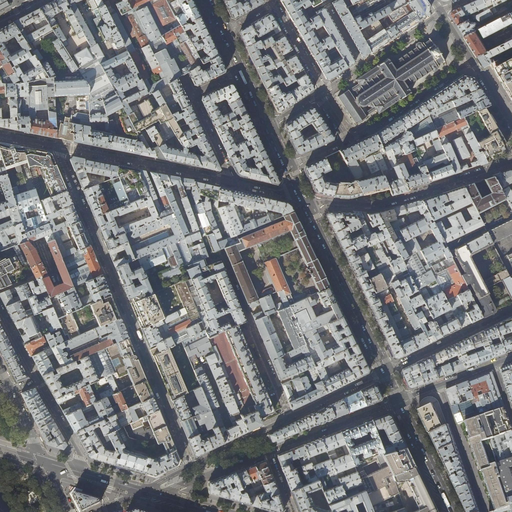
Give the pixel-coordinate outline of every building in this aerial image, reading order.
[(0,0),(0,11),(1,10),(11,5),(8,0),(0,0)] [(55,0),(52,2),(39,9),(53,30),(54,32),(57,36),(58,38),(64,47),(66,46),(67,47),(68,46),(68,45),(69,44),(52,17),(53,15),(62,10),(64,11),(79,38),(84,35),(65,0),(55,0)] [(113,24),(101,0),(65,0),(84,35),(90,45),(114,90),(119,101),(146,88),(115,26),(111,28),(109,26),(113,24)] [(126,0),(101,0),(113,24),(115,26),(146,88),(149,95),(152,93),(157,90),(168,83),(148,43),(126,0)] [(133,0),(126,0),(148,43),(161,36),(166,45),(176,39),(175,37),(184,32),(184,31),(181,26),(171,8),(167,1),(166,0),(149,0),(165,31),(167,30),(168,32),(161,36),(146,6),(145,6),(144,2),(147,0),(134,0),(134,1),(133,0)] [(175,0),(173,1),(173,0),(170,2),(169,0),(167,1),(171,8),(188,0),(175,0)] [(188,0),(171,8),(181,26),(201,17),(195,6),(192,0),(188,0)] [(227,0),(224,2),(228,11),(231,18),(235,19),(250,10),(244,0),(240,3),(239,2),(238,2),(237,2),(236,0),(237,0),(227,0)] [(244,0),(250,10),(254,8),(262,3),(262,1),(262,0),(244,0)] [(308,0),(280,0),(287,11),(292,21),(313,9),(308,0)] [(308,0),(313,9),(315,12),(324,7),(325,7),(328,5),(331,4),(332,3),(336,0),(308,0)] [(336,0),(332,3),(341,19),(351,37),(359,53),(361,56),(362,57),(363,57),(370,52),(358,30),(357,28),(346,8),(341,0),(336,0)] [(361,28),(389,13),(392,11),(412,0),(360,0),(346,8),(357,28),(360,26),(361,28)] [(427,5),(423,0),(412,0),(392,11),(397,18),(411,9),(412,11),(384,30),(379,22),(390,16),(389,13),(361,28),(358,30),(370,52),(391,38),(398,33),(425,15),(426,10),(427,5)] [(477,0),(474,2),(463,6),(468,15),(483,9),(484,11),(489,9),(485,0),(477,0)] [(485,0),(489,9),(493,7),(492,4),(494,3),(495,6),(504,1),(504,0),(485,0)] [(464,17),(468,15),(463,6),(462,7),(453,11),(452,13),(452,15),(455,20),(459,26),(466,21),(464,17)] [(495,6),(493,7),(489,9),(484,11),(483,12),(476,16),(473,17),(474,19),(475,20),(477,19),(480,21),(493,14),(497,12),(495,6)] [(333,23),(325,7),(324,7),(315,12),(323,25),(325,29),(333,43),(337,50),(347,67),(355,62),(352,57),(343,41),(333,23)] [(511,7),(482,23),(484,27),(511,12),(511,7)] [(50,37),(48,33),(53,30),(39,9),(30,13),(13,22),(49,78),(53,77),(56,76),(46,61),(44,62),(36,50),(34,50),(32,47),(31,46),(30,47),(28,44),(40,37),(43,41),(50,37)] [(298,31),(304,41),(325,29),(323,25),(315,12),(313,9),(292,21),(298,31)] [(485,37),(511,22),(511,12),(484,27),(482,28),(481,28),(485,37)] [(260,18),(250,24),(258,37),(273,29),(276,33),(281,31),(272,15),(270,15),(268,14),(260,18)] [(201,17),(181,26),(184,31),(189,29),(189,30),(191,29),(191,30),(190,31),(191,33),(192,32),(193,34),(187,37),(191,44),(209,35),(205,26),(201,17)] [(470,19),(466,21),(459,26),(462,31),(466,36),(476,31),(481,28),(479,26),(475,28),(475,27),(476,26),(476,25),(477,24),(477,23),(477,22),(476,22),(475,22),(474,22),(474,21),(474,22),(473,21),(472,22),(470,19)] [(0,28),(0,49),(5,58),(6,58),(14,72),(19,80),(19,81),(20,83),(27,82),(49,78),(13,22),(4,26),(2,28),(0,28)] [(259,40),(258,37),(250,24),(240,30),(239,34),(243,41),(246,47),(255,42),(253,37),(253,36),(254,35),(257,41),(259,40)] [(304,41),(310,52),(316,62),(337,50),(333,43),(325,29),(304,41)] [(282,33),(281,31),(276,33),(260,42),(263,47),(267,54),(269,57),(273,55),(275,58),(271,61),(275,68),(279,66),(282,70),(279,71),(278,70),(277,70),(279,74),(283,81),(285,85),(285,86),(295,80),(306,74),(304,71),(297,58),(295,56),(295,55),(294,55),(295,55),(285,61),(282,55),(291,50),(292,50),(291,49),(290,47),(282,33)] [(489,51),(476,31),(466,36),(467,38),(472,46),(479,56),(489,51)] [(184,32),(175,37),(176,39),(166,45),(161,36),(148,43),(168,83),(177,78),(177,79),(183,75),(188,72),(198,65),(199,65),(201,64),(202,63),(200,59),(195,51),(191,44),(187,37),(186,36),(185,33),(184,32)] [(209,35),(191,44),(195,51),(203,48),(203,49),(203,50),(204,51),(203,52),(204,54),(205,53),(207,56),(200,59),(202,63),(202,64),(203,63),(209,60),(219,55),(213,42),(209,35)] [(70,57),(64,47),(58,38),(52,42),(71,72),(77,69),(70,57)] [(371,113),(375,110),(376,110),(378,114),(399,100),(400,100),(401,99),(400,99),(410,93),(411,93),(410,92),(410,91),(409,91),(407,87),(407,86),(411,84),(412,83),(416,81),(421,77),(422,77),(422,76),(427,73),(431,71),(432,71),(434,72),(437,70),(437,68),(437,67),(438,66),(438,65),(438,64),(443,61),(444,62),(445,62),(444,60),(444,59),(443,60),(441,55),(440,54),(440,53),(440,52),(439,52),(438,51),(438,52),(436,48),(435,47),(436,46),(435,45),(435,46),(434,45),(434,44),(433,44),(430,40),(431,40),(430,39),(429,38),(429,39),(429,40),(424,43),(423,42),(422,43),(421,43),(421,42),(418,42),(415,43),(415,46),(415,47),(411,50),(410,50),(410,51),(406,53),(405,54),(401,57),(400,57),(396,60),(395,61),(392,63),(391,63),(388,59),(387,59),(386,59),(386,60),(377,66),(377,65),(376,66),(372,69),(355,80),(356,80),(357,83),(358,84),(355,86),(348,90),(348,89),(347,90),(338,96),(337,96),(338,97),(339,98),(339,100),(340,100),(344,106),(344,107),(344,108),(343,110),(343,111),(344,112),(345,113),(347,114),(348,113),(349,114),(353,120),(354,121),(355,123),(355,125),(356,124),(365,118),(366,118),(366,117),(366,116),(371,113)] [(511,39),(506,43),(506,44),(505,45),(504,44),(489,51),(479,56),(484,65),(486,67),(489,64),(491,63),(492,63),(495,61),(494,58),(492,59),(491,57),(505,50),(511,46),(511,39)] [(260,42),(259,40),(257,41),(255,42),(246,47),(250,56),(256,68),(271,61),(269,57),(267,54),(261,56),(258,50),(263,47),(260,42)] [(90,45),(70,57),(77,69),(79,71),(88,86),(89,94),(89,104),(101,97),(114,90),(90,45)] [(0,79),(14,72),(6,58),(5,58),(0,49),(0,79)] [(329,80),(347,67),(337,50),(316,62),(317,63),(326,79),(327,79),(329,80)] [(219,55),(209,60),(210,64),(209,65),(209,66),(209,67),(209,68),(204,70),(208,80),(216,76),(224,72),(225,71),(225,69),(222,61),(219,55)] [(511,58),(502,63),(500,59),(495,61),(497,66),(502,75),(504,77),(509,87),(511,92),(511,58)] [(271,61),(256,68),(260,77),(266,89),(277,84),(279,83),(283,81),(279,74),(274,76),(273,73),(271,74),(269,70),(275,67),(271,61)] [(201,71),(198,65),(188,72),(194,84),(197,85),(203,82),(208,80),(204,70),(201,71)] [(79,71),(70,73),(60,75),(56,76),(53,77),(54,96),(89,94),(88,86),(79,71)] [(0,79),(0,126),(6,128),(18,130),(16,99),(16,97),(16,93),(15,84),(16,84),(16,82),(19,80),(14,72),(0,79)] [(310,81),(306,74),(295,80),(298,86),(289,92),(292,97),(295,102),(303,97),(312,91),(313,89),(313,87),(310,81)] [(480,88),(476,82),(473,77),(463,75),(453,81),(452,82),(462,96),(464,95),(467,94),(480,88)] [(49,78),(27,82),(29,118),(30,118),(29,132),(43,135),(57,138),(55,117),(54,98),(54,96),(53,77),(49,78)] [(183,92),(177,79),(177,78),(168,83),(157,90),(171,114),(177,111),(182,109),(190,106),(183,92)] [(29,118),(27,82),(20,83),(19,84),(16,84),(15,84),(16,93),(16,97),(23,96),(22,116),(21,116),(20,99),(16,99),(18,130),(22,131),(24,131),(24,132),(29,133),(29,132),(30,118),(29,118)] [(453,101),(462,96),(452,82),(442,89),(430,97),(437,108),(445,104),(444,101),(449,98),(449,99),(451,98),(453,101)] [(225,86),(214,91),(219,101),(224,99),(224,100),(225,100),(226,100),(227,100),(226,100),(226,101),(227,101),(228,104),(240,98),(237,93),(233,85),(231,84),(230,83),(225,86)] [(281,92),(277,84),(266,89),(268,93),(268,95),(270,99),(273,105),(276,111),(278,112),(280,112),(295,102),(292,97),(289,92),(288,91),(284,94),(284,93),(283,92),(282,92),(281,92)] [(142,142),(143,143),(140,154),(142,155),(166,159),(152,136),(162,131),(158,125),(173,117),(171,114),(157,90),(152,93),(154,97),(138,105),(145,118),(143,119),(138,110),(136,105),(129,108),(129,107),(135,104),(134,99),(136,99),(138,101),(149,96),(149,95),(146,88),(119,101),(137,134),(142,142)] [(456,112),(458,119),(463,117),(472,113),(471,111),(476,109),(477,111),(477,110),(484,107),(490,105),(485,96),(480,88),(467,94),(467,95),(465,96),(464,95),(462,96),(453,101),(454,107),(472,99),(473,102),(474,104),(456,112)] [(137,134),(119,101),(114,90),(101,97),(106,115),(119,108),(122,115),(119,117),(126,133),(134,135),(133,139),(115,136),(111,135),(108,148),(121,151),(133,153),(136,141),(137,134)] [(217,102),(219,101),(214,91),(203,96),(201,100),(203,104),(208,113),(217,109),(222,107),(220,104),(220,103),(216,105),(214,105),(213,103),(214,102),(215,103),(216,102),(216,103),(217,102)] [(106,115),(101,97),(89,104),(89,114),(90,126),(91,145),(101,147),(108,148),(111,135),(109,130),(106,117),(106,115)] [(426,100),(421,103),(427,112),(430,111),(429,110),(429,109),(430,109),(431,108),(432,107),(433,107),(434,109),(437,108),(430,97),(426,100)] [(240,98),(228,104),(230,108),(228,109),(229,111),(231,110),(232,111),(228,113),(225,105),(223,106),(222,107),(225,114),(229,122),(247,113),(243,105),(240,98)] [(454,107),(453,101),(445,104),(437,108),(434,109),(430,111),(427,112),(428,114),(429,115),(435,129),(458,119),(456,112),(455,109),(454,107)] [(428,114),(427,112),(421,103),(410,110),(398,118),(402,123),(403,126),(404,129),(405,130),(407,131),(408,131),(410,133),(413,140),(435,130),(435,129),(429,115),(426,117),(427,118),(418,124),(417,121),(428,114)] [(190,106),(182,109),(184,111),(178,114),(177,111),(171,114),(173,117),(175,121),(182,118),(184,118),(186,124),(187,123),(197,119),(193,111),(190,106)] [(314,128),(324,121),(320,116),(315,107),(311,107),(303,112),(285,124),(284,126),(284,128),(285,129),(289,138),(290,140),(302,135),(300,131),(301,131),(302,131),(303,130),(304,129),(303,127),(309,124),(312,129),(314,128)] [(485,109),(484,107),(477,110),(490,136),(476,142),(484,157),(487,156),(488,155),(490,154),(491,154),(492,155),(504,149),(502,146),(506,145),(504,141),(485,109)] [(221,116),(217,109),(208,113),(209,115),(215,128),(229,122),(225,114),(221,116)] [(57,138),(65,140),(74,141),(72,121),(72,117),(72,116),(75,115),(73,113),(74,112),(73,111),(72,110),(71,111),(69,122),(64,121),(62,121),(62,119),(61,118),(59,117),(57,117),(55,117),(57,138)] [(90,126),(89,114),(77,113),(75,115),(72,116),(72,117),(81,119),(80,125),(74,123),(74,122),(72,121),(74,141),(80,143),(81,143),(91,145),(90,126)] [(247,113),(229,122),(230,126),(231,128),(233,130),(239,127),(238,125),(239,124),(241,129),(239,129),(241,132),(239,132),(240,134),(254,127),(249,119),(247,113)] [(116,130),(112,119),(110,120),(110,117),(109,116),(106,117),(109,130),(116,131),(116,130)] [(175,121),(173,117),(158,125),(162,131),(152,136),(166,159),(172,161),(201,167),(193,154),(193,153),(187,151),(188,150),(187,149),(187,147),(189,146),(186,140),(182,133),(175,121)] [(458,119),(435,129),(435,130),(437,136),(439,139),(449,162),(449,164),(453,174),(468,169),(466,164),(462,166),(462,164),(458,165),(447,138),(445,137),(444,135),(460,127),(477,159),(474,160),(474,162),(471,163),(472,167),(487,162),(484,157),(476,142),(463,117),(458,119)] [(381,147),(382,148),(383,151),(390,148),(393,154),(400,151),(401,155),(416,149),(415,146),(413,140),(410,133),(408,131),(407,131),(405,130),(404,129),(403,126),(402,123),(398,118),(393,122),(381,129),(375,133),(380,145),(388,139),(388,144),(381,146),(381,147)] [(197,119),(187,123),(190,129),(182,133),(186,140),(190,138),(196,136),(203,133),(200,127),(197,119)] [(329,129),(324,121),(314,128),(312,129),(314,132),(316,131),(317,133),(308,137),(307,135),(303,137),(302,135),(290,140),(291,142),(296,153),(298,154),(300,155),(324,143),(333,140),(334,136),(329,129)] [(228,127),(230,126),(229,122),(215,128),(218,134),(222,143),(235,136),(233,130),(231,128),(230,129),(228,131),(228,130),(227,129),(228,127)] [(254,127),(240,134),(235,136),(237,139),(243,137),(244,139),(245,139),(246,139),(247,140),(239,144),(242,151),(261,142),(257,134),(254,127)] [(415,146),(437,136),(435,130),(413,140),(415,146)] [(203,133),(196,136),(197,138),(192,141),(190,138),(186,140),(189,146),(190,147),(196,144),(197,146),(196,146),(196,148),(198,147),(200,151),(200,150),(209,146),(206,139),(203,133)] [(365,155),(381,147),(381,146),(380,145),(375,133),(353,144),(339,150),(348,167),(347,167),(352,175),(355,180),(360,178),(364,176),(355,159),(362,156),(362,158),(366,156),(365,155)] [(238,141),(237,139),(235,136),(222,143),(226,152),(229,157),(242,151),(239,144),(235,145),(234,143),(238,141)] [(460,159),(462,159),(469,157),(470,156),(462,141),(463,140),(461,136),(452,140),(460,159)] [(442,155),(422,162),(425,170),(442,162),(445,164),(449,162),(439,139),(433,141),(438,153),(440,152),(442,155)] [(27,162),(23,146),(18,145),(4,143),(0,141),(0,154),(1,159),(5,169),(14,166),(19,164),(22,163),(27,162)] [(140,154),(143,143),(142,142),(136,141),(133,153),(134,153),(140,154)] [(261,142),(242,151),(246,158),(253,155),(254,156),(252,157),(253,158),(252,159),(255,163),(258,162),(268,157),(265,151),(261,142)] [(67,190),(53,155),(50,153),(48,151),(46,151),(26,147),(23,146),(27,162),(27,163),(29,168),(34,167),(39,168),(51,196),(67,190)] [(209,146),(200,150),(202,154),(204,154),(204,155),(203,155),(203,156),(202,156),(193,154),(201,167),(203,167),(214,170),(218,171),(219,169),(220,168),(213,154),(209,146)] [(422,146),(416,149),(420,158),(423,156),(424,153),(423,153),(425,152),(422,146)] [(378,153),(375,155),(374,155),(381,169),(383,175),(389,188),(392,195),(401,193),(409,191),(407,187),(395,158),(393,154),(390,148),(383,151),(380,152),(378,153)] [(420,158),(416,149),(401,155),(399,156),(395,158),(407,187),(409,191),(410,187),(419,184),(430,181),(427,173),(425,170),(422,162),(420,158)] [(246,158),(242,151),(229,157),(233,166),(237,174),(240,176),(247,178),(249,166),(249,164),(246,165),(244,159),(246,158)] [(371,173),(381,169),(374,155),(365,159),(371,173)] [(83,190),(91,187),(83,168),(84,159),(83,158),(73,156),(71,158),(70,159),(75,171),(79,181),(83,190)] [(268,157),(258,162),(261,167),(262,169),(263,168),(264,170),(265,170),(267,174),(266,175),(270,183),(277,184),(278,183),(279,182),(272,166),(268,157)] [(307,175),(310,181),(322,175),(320,172),(321,171),(323,173),(326,171),(327,172),(328,172),(328,171),(330,170),(324,157),(315,161),(305,166),(305,167),(304,169),(307,175)] [(102,162),(84,159),(83,168),(91,187),(104,182),(105,176),(109,177),(110,179),(118,176),(116,173),(118,165),(102,162)] [(258,162),(255,163),(254,164),(256,168),(255,168),(252,167),(252,165),(249,166),(247,178),(257,180),(270,183),(266,175),(265,174),(261,173),(259,168),(261,167),(258,162)] [(449,164),(427,173),(430,181),(433,181),(453,174),(449,164)] [(127,167),(118,165),(116,173),(118,176),(129,204),(149,196),(138,169),(127,167)] [(138,169),(149,196),(159,219),(174,213),(157,173),(150,171),(160,197),(163,206),(164,205),(166,210),(162,212),(156,198),(145,171),(138,169)] [(493,176),(494,176),(500,189),(511,183),(511,185),(511,184),(511,173),(510,170),(503,172),(493,176)] [(157,173),(174,213),(183,235),(188,233),(169,186),(175,184),(174,186),(174,187),(177,187),(181,198),(181,200),(192,231),(198,229),(182,186),(179,178),(179,177),(164,174),(157,173)] [(0,211),(16,206),(13,196),(11,189),(11,188),(10,184),(7,174),(0,175),(0,211)] [(322,175),(310,181),(312,186),(314,191),(316,192),(317,194),(324,195),(333,197),(333,196),(336,183),(325,181),(326,180),(325,178),(324,178),(323,178),(322,175)] [(360,178),(355,180),(363,195),(366,194),(380,191),(389,188),(383,175),(361,181),(360,178)] [(129,204),(118,176),(110,179),(104,182),(91,187),(83,190),(90,207),(94,217),(103,214),(104,213),(114,209),(113,208),(111,207),(110,207),(110,206),(108,209),(101,192),(104,191),(104,190),(113,187),(120,203),(118,204),(120,207),(129,204)] [(500,189),(494,176),(484,179),(491,192),(480,198),(472,183),(463,186),(477,213),(505,198),(501,191),(500,189)] [(200,198),(198,194),(194,181),(193,179),(183,178),(181,178),(179,178),(182,186),(184,186),(186,191),(187,194),(191,192),(195,204),(191,206),(193,209),(194,214),(198,213),(204,211),(200,198)] [(11,188),(25,183),(24,180),(10,184),(11,188)] [(363,195),(355,180),(351,183),(349,184),(336,183),(333,196),(339,198),(349,198),(356,196),(360,195),(363,195)] [(213,185),(194,181),(198,194),(205,196),(204,200),(200,198),(204,211),(205,215),(206,215),(207,219),(208,220),(213,232),(216,239),(222,237),(211,212),(210,211),(209,201),(209,197),(212,198),(214,204),(217,209),(229,238),(217,242),(220,249),(224,248),(239,242),(236,235),(224,206),(217,208),(217,201),(218,193),(219,186),(213,185)] [(220,187),(219,186),(218,193),(217,201),(221,201),(223,201),(224,201),(228,202),(233,203),(230,196),(231,189),(229,189),(220,187)] [(454,189),(443,193),(451,211),(469,202),(471,206),(466,208),(472,219),(464,223),(459,212),(453,215),(459,226),(461,225),(462,227),(460,228),(463,234),(464,237),(480,229),(484,227),(477,213),(463,186),(454,189)] [(501,191),(505,198),(511,208),(511,207),(511,193),(508,187),(501,191)] [(47,224),(45,216),(40,201),(38,198),(35,188),(18,194),(13,196),(16,206),(22,222),(24,230),(25,233),(47,224)] [(245,192),(231,189),(230,196),(233,203),(234,204),(236,204),(247,207),(246,208),(247,208),(247,209),(251,210),(253,209),(253,219),(249,220),(248,217),(244,218),(243,214),(242,214),(240,215),(244,224),(244,225),(242,229),(243,232),(256,226),(256,227),(270,221),(267,212),(260,196),(245,192)] [(69,196),(67,190),(51,196),(43,200),(40,201),(45,216),(73,204),(72,203),(69,196)] [(433,196),(422,200),(431,219),(433,221),(444,243),(463,234),(460,228),(459,226),(453,215),(447,217),(451,227),(444,230),(440,221),(435,223),(433,219),(451,211),(443,193),(433,196)] [(104,217),(103,214),(94,217),(99,229),(104,241),(114,237),(117,235),(159,219),(149,196),(129,204),(120,207),(114,209),(104,213),(107,221),(104,222),(104,221),(105,221),(103,217),(104,217)] [(291,205),(289,204),(287,202),(282,201),(260,196),(267,212),(270,221),(294,211),(292,208),(291,205)] [(421,200),(405,204),(392,207),(383,210),(377,211),(368,212),(366,212),(370,221),(369,221),(370,223),(371,226),(373,225),(374,227),(375,227),(377,226),(379,229),(380,228),(381,230),(378,232),(376,229),(375,228),(374,228),(372,228),(374,232),(389,264),(397,279),(403,276),(409,273),(402,260),(420,250),(429,267),(450,256),(448,252),(445,246),(444,243),(433,221),(430,223),(430,222),(430,221),(429,221),(428,220),(431,219),(422,200),(421,200)] [(228,205),(224,206),(236,235),(243,232),(242,229),(244,225),(244,224),(240,215),(236,204),(234,204),(233,203),(228,202),(228,205)] [(80,221),(76,213),(73,204),(45,216),(47,224),(48,223),(52,233),(80,221)] [(16,206),(0,211),(0,231),(22,222),(16,206)] [(207,219),(206,215),(205,215),(204,211),(198,213),(194,214),(200,229),(202,236),(206,235),(213,232),(208,220),(206,221),(206,219),(207,219)] [(294,211),(270,221),(256,227),(256,226),(243,232),(236,235),(239,242),(224,248),(232,267),(236,277),(238,282),(241,288),(243,293),(247,304),(257,299),(237,250),(241,248),(241,249),(255,243),(264,262),(276,292),(282,289),(289,305),(291,304),(289,299),(272,259),(274,258),(272,254),(271,254),(265,256),(260,244),(261,244),(260,241),(289,229),(294,241),(298,248),(319,292),(330,287),(326,278),(305,235),(297,218),(294,211)] [(366,244),(378,269),(389,264),(374,232),(369,234),(362,218),(363,217),(361,212),(360,211),(353,211),(354,213),(363,233),(366,237),(364,238),(364,240),(366,244)] [(343,217),(341,213),(328,212),(327,214),(326,215),(331,225),(334,232),(347,226),(345,222),(343,224),(342,221),(343,221),(342,219),(341,219),(340,218),(343,217)] [(174,213),(159,219),(117,235),(118,237),(118,238),(115,239),(114,237),(104,241),(107,248),(108,250),(117,246),(116,242),(118,241),(120,245),(127,241),(125,237),(129,235),(134,238),(169,223),(174,235),(169,237),(168,234),(163,233),(144,241),(146,247),(144,247),(142,242),(131,246),(129,243),(128,243),(135,259),(170,245),(178,264),(179,268),(186,265),(194,263),(188,249),(184,238),(199,232),(198,229),(192,231),(188,233),(183,235),(174,213)] [(352,213),(341,213),(343,217),(345,222),(347,226),(350,231),(360,226),(354,213),(352,213)] [(490,238),(511,227),(511,216),(485,229),(486,231),(490,238)] [(55,239),(62,257),(90,245),(85,233),(80,221),(52,233),(55,239)] [(0,231),(0,251),(13,246),(19,243),(27,240),(25,233),(21,234),(20,231),(24,230),(22,222),(0,231)] [(29,265),(31,267),(30,268),(35,278),(36,280),(40,278),(49,298),(73,287),(74,287),(68,272),(62,257),(55,239),(52,233),(48,223),(47,224),(25,233),(27,240),(19,243),(29,265)] [(350,233),(350,231),(347,226),(334,232),(339,242),(342,249),(352,244),(355,243),(353,239),(351,240),(350,238),(351,237),(350,236),(349,236),(348,234),(350,233)] [(511,227),(490,238),(492,243),(495,248),(506,269),(511,281),(511,267),(506,256),(511,252),(511,227)] [(469,255),(469,254),(491,243),(492,243),(490,238),(486,231),(482,234),(482,235),(448,252),(450,256),(467,289),(482,317),(484,316),(491,312),(494,311),(495,310),(493,307),(491,304),(486,293),(487,292),(487,291),(485,288),(502,280),(509,295),(511,298),(511,300),(511,299),(511,281),(506,269),(495,248),(491,250),(502,271),(481,281),(469,256),(469,255)] [(201,236),(199,232),(184,238),(188,249),(203,242),(201,236)] [(216,239),(213,232),(206,235),(207,238),(210,244),(213,252),(220,249),(217,242),(216,239)] [(366,244),(364,240),(364,238),(366,237),(363,233),(353,238),(353,239),(355,243),(352,244),(355,250),(357,255),(359,258),(361,264),(363,269),(365,272),(374,268),(363,245),(366,244)] [(135,259),(128,243),(127,241),(120,245),(117,246),(108,250),(110,255),(113,262),(115,267),(135,259)] [(194,263),(204,258),(208,257),(204,246),(203,242),(188,249),(194,263)] [(0,258),(0,289),(12,285),(8,277),(23,269),(22,266),(25,264),(26,267),(29,265),(19,243),(13,246),(16,253),(15,254),(15,255),(9,258),(8,257),(6,258),(5,257),(0,258)] [(352,244),(342,249),(346,257),(349,263),(359,258),(357,255),(355,256),(354,254),(354,253),(353,250),(355,250),(352,244)] [(91,247),(90,245),(62,257),(68,272),(96,260),(94,254),(91,247)] [(165,266),(166,269),(178,264),(170,245),(135,259),(115,267),(116,269),(123,285),(124,286),(133,283),(131,279),(137,277),(139,280),(146,277),(145,273),(144,273),(143,271),(151,268),(151,267),(166,261),(166,259),(167,258),(169,263),(165,265),(165,266)] [(431,315),(434,321),(442,336),(451,332),(460,328),(446,300),(437,283),(430,287),(434,295),(430,297),(424,285),(435,280),(429,267),(420,250),(402,260),(409,273),(418,290),(420,294),(424,302),(425,305),(431,315)] [(467,289),(450,256),(429,267),(435,280),(437,283),(446,300),(453,297),(453,296),(456,294),(467,289)] [(224,270),(221,261),(207,266),(205,260),(204,258),(194,263),(186,265),(188,269),(186,270),(190,279),(207,272),(208,276),(224,270)] [(359,258),(349,263),(353,271),(355,277),(365,272),(363,269),(361,270),(360,268),(361,268),(361,267),(360,264),(361,264),(359,258)] [(101,272),(96,260),(68,272),(74,287),(77,285),(81,283),(85,282),(102,274),(101,272)] [(179,269),(179,268),(178,264),(166,269),(156,273),(160,281),(180,273),(179,269)] [(389,264),(378,269),(380,273),(390,293),(392,299),(395,297),(392,290),(394,289),(414,330),(416,335),(411,337),(416,349),(421,346),(428,343),(414,314),(413,312),(408,300),(406,297),(402,289),(400,286),(397,279),(389,264)] [(225,271),(224,270),(208,276),(207,272),(190,279),(185,281),(194,303),(198,313),(214,307),(204,283),(205,283),(205,282),(208,281),(210,282),(212,281),(212,280),(212,279),(215,278),(216,278),(226,302),(236,297),(233,290),(225,271)] [(365,272),(355,277),(358,283),(362,291),(372,287),(368,279),(368,278),(366,279),(366,278),(365,279),(365,277),(367,276),(365,272)] [(380,273),(368,279),(372,287),(373,290),(377,297),(378,299),(390,293),(380,273)] [(409,273),(403,276),(412,293),(418,290),(409,273)] [(106,284),(102,274),(85,282),(90,294),(79,299),(73,287),(49,298),(51,303),(52,307),(57,316),(57,318),(60,317),(70,313),(90,304),(110,295),(111,295),(106,284)] [(403,276),(397,279),(400,286),(403,284),(404,287),(402,289),(406,297),(407,296),(409,300),(408,300),(413,312),(415,311),(414,308),(418,306),(414,297),(412,298),(410,294),(412,293),(403,276)] [(125,289),(129,299),(130,301),(130,303),(134,301),(152,294),(146,277),(139,280),(133,283),(124,286),(125,289)] [(49,298),(40,278),(36,280),(28,283),(33,295),(5,306),(8,312),(14,322),(34,314),(42,311),(46,309),(44,306),(51,303),(49,298)] [(185,281),(184,280),(152,294),(134,301),(130,303),(131,305),(132,307),(136,306),(137,307),(137,308),(133,310),(141,328),(194,303),(185,281)] [(0,293),(0,296),(2,300),(5,306),(33,295),(28,283),(0,293)] [(258,294),(259,298),(274,292),(272,288),(271,287),(258,292),(258,294)] [(330,287),(319,292),(305,298),(291,304),(289,305),(289,306),(301,334),(343,315),(335,298),(330,287)] [(371,291),(373,290),(372,287),(362,291),(366,299),(369,305),(378,301),(378,299),(377,297),(374,298),(374,296),(374,295),(373,293),(373,292),(372,292),(371,291)] [(256,310),(253,311),(252,313),(251,313),(254,320),(289,306),(289,305),(282,289),(276,292),(274,292),(259,298),(257,299),(247,304),(249,308),(260,304),(263,311),(258,313),(257,310),(256,310)] [(482,317),(467,289),(456,294),(471,322),(481,318),(482,317)] [(291,304),(305,298),(303,293),(289,299),(291,304)] [(411,337),(392,299),(390,293),(378,299),(378,301),(380,304),(383,312),(385,315),(387,319),(390,325),(391,329),(393,333),(394,335),(403,355),(410,352),(416,349),(411,337)] [(420,294),(414,297),(418,306),(424,302),(420,294)] [(453,297),(446,300),(460,328),(466,325),(471,322),(456,294),(453,296),(453,297)] [(111,297),(110,295),(90,304),(93,310),(92,310),(94,314),(95,314),(100,326),(104,324),(106,323),(119,317),(118,314),(116,310),(111,297)] [(493,307),(511,298),(509,295),(491,304),(493,307)] [(217,311),(216,311),(214,307),(198,313),(201,321),(205,330),(208,337),(216,333),(224,330),(237,324),(246,320),(243,314),(241,309),(236,297),(226,302),(228,307),(227,307),(228,307),(224,308),(224,307),(222,307),(220,308),(220,309),(220,310),(217,311)] [(378,306),(380,304),(378,301),(369,305),(373,313),(376,319),(385,315),(383,312),(381,313),(380,311),(381,310),(380,307),(379,306),(378,306)] [(201,321),(198,313),(194,303),(141,328),(143,332),(144,335),(147,343),(149,347),(155,344),(198,323),(201,321)] [(426,318),(431,315),(425,305),(421,307),(422,310),(423,310),(425,313),(424,313),(426,318)] [(289,306),(254,320),(262,339),(271,360),(288,352),(305,344),(301,334),(289,306)] [(57,316),(52,307),(46,309),(42,311),(44,315),(47,314),(49,319),(50,322),(51,322),(53,326),(49,328),(51,332),(61,327),(60,324),(57,318),(56,319),(57,319),(55,320),(53,317),(55,316),(55,317),(57,316)] [(421,311),(414,314),(428,343),(434,340),(435,340),(430,329),(426,331),(422,323),(426,321),(421,311)] [(73,319),(70,313),(60,317),(62,323),(60,324),(61,327),(63,332),(64,334),(64,335),(67,334),(69,339),(79,335),(77,328),(78,328),(74,319),(73,319)] [(42,336),(34,314),(14,322),(17,329),(22,326),(26,333),(21,335),(24,342),(29,339),(28,337),(37,333),(38,335),(37,335),(39,338),(42,336)] [(314,364),(357,343),(350,330),(343,315),(301,334),(305,344),(314,364)] [(385,320),(387,319),(385,315),(376,319),(379,327),(382,333),(391,329),(390,325),(388,326),(387,325),(388,324),(387,322),(386,322),(385,320)] [(79,335),(69,339),(64,342),(63,342),(66,347),(67,350),(73,362),(106,347),(114,344),(111,338),(114,337),(117,343),(129,337),(124,326),(122,321),(120,317),(119,317),(106,323),(107,326),(105,327),(104,324),(100,326),(79,335)] [(511,324),(510,317),(502,321),(494,325),(499,339),(504,352),(511,349),(511,324)] [(427,324),(430,329),(435,340),(436,339),(442,336),(434,321),(427,324)] [(201,331),(198,323),(155,344),(157,347),(150,350),(153,356),(154,355),(159,352),(168,348),(182,341),(201,331)] [(241,335),(237,324),(224,330),(256,405),(248,408),(250,413),(247,415),(242,404),(237,406),(247,430),(249,429),(261,423),(259,418),(273,412),(267,396),(257,372),(254,364),(251,358),(245,343),(241,335)] [(484,330),(483,330),(486,340),(494,337),(495,340),(499,339),(494,325),(484,330)] [(391,334),(393,333),(391,329),(382,333),(387,344),(394,357),(395,357),(397,358),(403,355),(394,335),(392,336),(391,334)] [(61,335),(64,334),(63,332),(60,333),(59,330),(55,332),(56,336),(54,337),(53,334),(50,335),(49,332),(45,334),(50,345),(40,349),(41,351),(63,342),(64,342),(61,335)] [(208,337),(205,330),(201,331),(182,341),(201,386),(217,426),(224,442),(235,437),(247,431),(247,430),(237,406),(232,394),(226,381),(225,378),(220,366),(219,363),(212,347),(211,344),(209,340),(208,338),(208,337)] [(474,335),(469,337),(474,349),(478,348),(479,348),(478,345),(482,344),(482,346),(488,345),(487,343),(486,340),(483,330),(474,335)] [(29,357),(31,356),(40,352),(38,348),(35,349),(34,348),(43,344),(42,343),(45,341),(42,336),(39,338),(37,335),(34,337),(35,339),(31,341),(29,339),(24,342),(22,343),(22,344),(29,357)] [(10,342),(7,337),(0,340),(0,351),(4,360),(16,353),(10,342)] [(135,352),(129,337),(117,343),(114,344),(106,347),(111,360),(120,356),(123,363),(114,367),(116,372),(116,371),(119,378),(128,374),(133,385),(146,379),(145,376),(135,352)] [(463,340),(456,343),(460,354),(465,353),(468,351),(474,349),(469,337),(463,340)] [(504,352),(499,339),(495,340),(496,343),(491,345),(490,342),(487,343),(488,345),(492,357),(493,356),(504,352)] [(41,351),(40,352),(31,356),(37,365),(42,376),(73,362),(67,350),(63,352),(62,349),(66,347),(63,342),(41,351)] [(369,369),(364,358),(357,343),(314,364),(320,379),(321,380),(326,393),(351,381),(368,372),(368,371),(369,369)] [(450,346),(444,349),(448,361),(453,358),(452,356),(456,354),(457,357),(460,355),(460,354),(456,343),(450,346)] [(305,344),(288,352),(292,360),(303,354),(304,353),(305,357),(294,362),(294,361),(292,362),(299,377),(309,401),(317,397),(326,393),(321,380),(314,383),(316,389),(312,390),(306,375),(301,377),(299,373),(307,369),(313,381),(318,379),(319,380),(320,379),(314,364),(305,344)] [(215,346),(212,347),(219,363),(222,362),(215,346)] [(106,347),(73,362),(42,376),(48,387),(55,398),(111,374),(116,372),(114,367),(111,360),(106,347)] [(159,352),(154,355),(158,365),(167,387),(171,397),(172,400),(185,394),(186,393),(168,348),(159,352)] [(438,352),(429,356),(433,367),(436,366),(435,364),(439,362),(440,364),(448,361),(444,349),(438,352)] [(478,362),(474,349),(468,351),(468,354),(466,355),(465,353),(460,354),(460,355),(464,367),(475,363),(478,362)] [(292,360),(288,352),(271,360),(279,379),(290,375),(291,377),(292,380),(299,377),(292,362),(292,360)] [(20,361),(16,353),(4,360),(9,369),(15,382),(29,377),(20,361)] [(460,355),(457,357),(453,358),(448,361),(452,372),(463,368),(464,367),(460,355)] [(423,383),(430,381),(437,378),(433,367),(429,356),(416,363),(419,371),(420,375),(423,383)] [(452,372),(448,361),(440,364),(441,366),(444,375),(445,375),(452,372)] [(405,381),(408,386),(411,388),(416,386),(423,383),(420,375),(417,376),(416,372),(419,371),(416,363),(403,369),(402,371),(401,373),(405,381)] [(511,364),(501,369),(501,370),(507,388),(511,386),(511,364)] [(438,365),(436,366),(433,367),(437,378),(443,376),(444,375),(441,366),(439,366),(438,365)] [(469,381),(475,399),(479,410),(484,408),(486,414),(491,413),(490,410),(494,409),(495,411),(505,408),(505,407),(493,372),(486,374),(469,381)] [(65,415),(119,391),(111,374),(55,398),(58,403),(74,395),(75,394),(79,392),(84,403),(81,404),(80,403),(62,410),(65,415)] [(299,377),(292,380),(299,397),(294,399),(291,390),(292,390),(291,386),(289,381),(281,384),(292,409),(300,405),(309,401),(299,377)] [(150,389),(146,379),(133,385),(120,391),(127,408),(153,396),(152,393),(150,389)] [(229,380),(226,381),(232,394),(235,393),(229,380)] [(463,403),(475,399),(469,381),(463,383),(457,386),(463,403)] [(382,396),(379,390),(377,385),(373,384),(367,387),(360,390),(366,405),(373,402),(381,400),(381,397),(382,396)] [(217,426),(201,386),(193,390),(199,404),(192,407),(188,407),(183,397),(186,395),(185,394),(172,400),(171,400),(176,410),(187,438),(198,433),(196,427),(205,423),(207,430),(210,429),(212,428),(217,426)] [(452,407),(463,403),(457,386),(452,388),(446,390),(452,407)] [(36,422),(50,414),(47,409),(35,388),(21,393),(29,409),(36,422)] [(346,397),(342,399),(348,412),(355,409),(366,405),(360,390),(346,397)] [(120,391),(119,391),(65,415),(69,422),(74,432),(85,427),(84,425),(84,426),(88,424),(87,424),(88,424),(89,425),(104,418),(105,418),(103,414),(105,413),(107,417),(126,408),(127,408),(120,391)] [(132,421),(159,409),(158,407),(153,396),(127,408),(126,408),(132,421)] [(429,431),(430,434),(444,427),(447,426),(439,403),(438,400),(436,399),(434,397),(432,397),(430,397),(428,397),(427,397),(426,398),(424,398),(423,400),(421,401),(420,405),(420,408),(420,410),(419,410),(423,418),(429,431)] [(342,399),(329,405),(334,417),(342,415),(348,412),(342,399)] [(479,410),(475,399),(463,403),(452,407),(455,415),(458,424),(462,423),(481,416),(480,414),(479,410)] [(318,410),(312,413),(316,424),(325,421),(334,417),(329,405),(318,410)] [(106,421),(105,421),(104,418),(89,425),(85,427),(74,432),(80,442),(86,453),(93,449),(91,445),(91,444),(92,444),(92,443),(93,444),(94,444),(95,447),(110,439),(107,433),(122,426),(130,422),(132,421),(126,408),(107,417),(108,420),(107,420),(106,421)] [(511,428),(511,427),(508,416),(505,409),(505,408),(495,411),(491,413),(486,414),(484,415),(481,416),(488,436),(487,436),(488,439),(511,430),(511,428)] [(145,442),(153,438),(155,444),(162,441),(167,453),(175,449),(172,441),(167,430),(159,409),(132,421),(130,422),(139,441),(145,442)] [(306,416),(294,422),(298,431),(309,427),(316,424),(312,413),(306,416)] [(381,415),(371,419),(375,430),(381,427),(382,428),(383,428),(384,431),(382,432),(383,433),(381,434),(383,437),(386,435),(398,430),(395,424),(391,414),(388,413),(387,413),(381,415)] [(67,444),(59,431),(50,414),(36,422),(40,431),(47,444),(63,449),(67,444)] [(488,436),(481,416),(462,423),(468,439),(468,440),(471,439),(472,442),(475,449),(482,470),(482,471),(480,471),(486,489),(494,511),(511,506),(507,492),(497,464),(497,463),(490,465),(482,441),(488,439),(487,436),(488,436)] [(378,437),(375,430),(371,419),(357,424),(341,430),(340,431),(354,464),(359,462),(358,460),(378,452),(379,455),(384,453),(382,447),(379,441),(379,439),(378,437)] [(285,436),(298,431),(294,422),(282,428),(269,434),(272,441),(285,436)] [(447,426),(444,427),(430,434),(435,443),(439,451),(446,448),(449,447),(456,443),(449,425),(447,426)] [(107,433),(110,439),(117,452),(113,464),(129,469),(145,473),(149,457),(127,450),(131,438),(129,437),(122,426),(107,433)] [(209,434),(207,433),(200,437),(199,433),(198,433),(187,438),(190,444),(195,456),(201,454),(202,453),(216,446),(224,442),(217,426),(212,428),(213,432),(214,433),(213,434),(211,435),(210,434),(209,435),(209,434)] [(401,436),(398,430),(386,435),(388,438),(386,439),(386,440),(388,439),(391,444),(382,447),(384,453),(406,446),(401,436)] [(511,430),(488,439),(489,441),(497,463),(497,464),(511,458),(511,430)] [(356,470),(354,464),(340,431),(330,435),(321,438),(326,450),(330,459),(345,495),(346,497),(364,490),(360,479),(356,470)] [(321,438),(310,442),(304,445),(311,462),(318,479),(321,487),(327,502),(345,495),(330,459),(317,464),(313,455),(326,450),(321,438)] [(117,452),(110,439),(95,447),(93,449),(86,453),(89,457),(107,462),(113,464),(117,452)] [(456,443),(449,447),(451,450),(448,452),(446,448),(439,451),(443,459),(445,465),(452,461),(451,458),(454,456),(455,460),(461,457),(456,445),(456,443)] [(301,466),(311,462),(304,445),(288,451),(277,455),(279,462),(281,467),(287,464),(289,471),(295,468),(295,467),(293,468),(290,461),(294,459),(294,461),(298,459),(297,458),(298,457),(301,466)] [(399,492),(397,488),(392,475),(415,465),(414,463),(409,453),(408,450),(406,446),(384,453),(379,455),(359,462),(354,464),(356,470),(376,461),(380,469),(360,479),(364,490),(371,506),(399,492)] [(180,459),(175,449),(167,453),(155,458),(149,457),(145,473),(149,475),(154,476),(164,472),(177,465),(179,461),(180,459)] [(461,457),(455,460),(457,462),(453,464),(452,461),(445,465),(449,472),(451,478),(465,471),(461,457)] [(511,458),(497,464),(507,492),(511,490),(511,458)] [(264,460),(254,464),(260,478),(263,485),(273,480),(270,471),(265,459),(264,460)] [(318,479),(311,462),(301,466),(299,467),(305,480),(300,482),(299,477),(300,477),(299,476),(300,475),(299,474),(298,475),(295,468),(289,471),(287,464),(281,467),(286,479),(291,490),(318,479)] [(245,467),(244,468),(253,488),(260,486),(257,479),(260,478),(254,464),(245,467)] [(437,511),(436,508),(416,467),(415,465),(392,475),(397,488),(406,481),(416,502),(404,508),(406,511),(437,511)] [(245,491),(251,504),(251,505),(256,506),(258,507),(260,503),(259,501),(253,488),(244,468),(236,471),(235,471),(242,488),(243,489),(244,489),(245,491)] [(219,477),(228,494),(227,498),(236,500),(251,505),(251,504),(245,491),(243,492),(243,491),(242,491),(240,490),(238,490),(242,488),(235,471),(225,475),(219,477)] [(465,471),(451,478),(456,488),(457,489),(470,485),(465,471)] [(224,497),(227,498),(228,494),(219,477),(213,480),(208,482),(209,492),(224,497)] [(307,492),(321,487),(318,479),(291,490),(296,506),(298,511),(331,511),(330,509),(327,510),(315,507),(313,505),(309,496),(309,495),(308,495),(307,492)] [(266,498),(270,497),(278,493),(276,486),(273,480),(263,485),(260,486),(253,488),(259,501),(266,498)] [(470,485),(457,489),(464,505),(467,511),(479,511),(477,504),(472,491),(470,485)] [(373,511),(371,506),(364,490),(346,497),(328,504),(330,509),(331,511),(336,511),(343,509),(342,508),(345,507),(346,511),(349,510),(349,511),(373,511)] [(77,506),(81,511),(88,508),(100,503),(99,501),(99,499),(91,497),(74,492),(72,494),(77,506)] [(278,493),(270,497),(271,500),(270,500),(270,501),(268,501),(267,501),(266,498),(259,501),(260,503),(258,507),(268,510),(275,511),(281,511),(284,509),(281,500),(278,493)]
